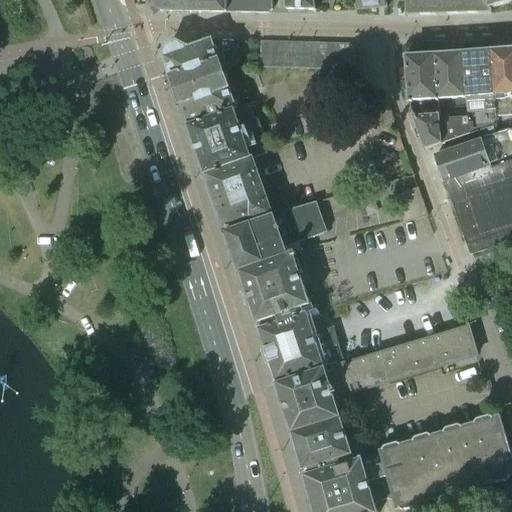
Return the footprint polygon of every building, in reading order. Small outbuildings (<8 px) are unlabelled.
[(155,0),(155,5),(161,12),(227,13),(227,0),(155,0)] [(227,0),(227,13),(227,14),(237,14),(270,15),(273,11),(272,0),(227,0)] [(286,0),(287,11),(316,11),(314,0),(286,0)] [(357,0),(358,10),(387,8),(386,0),(357,0)] [(436,16),(435,0),(406,0),(407,17),(436,16)] [(463,15),(462,0),(435,0),(436,16),(463,15)] [(491,9),(492,0),(462,0),(463,15),(492,14),(491,9)] [(511,0),(492,0),(491,9),(511,2),(511,0)] [(178,43),(168,46),(165,55),(165,57),(164,58),(164,60),(165,60),(171,76),(182,106),(188,126),(236,110),(224,75),(240,62),(233,42),(212,42),(212,41),(189,49),(187,49),(186,48),(178,43)] [(261,68),(273,68),(274,43),(261,43),(261,68)] [(273,68),(286,68),(286,44),(274,43),(273,68)] [(299,44),(286,44),(286,68),(298,69),(299,44)] [(299,44),(298,69),(310,69),(311,45),(299,44)] [(323,45),(311,45),(310,69),(323,70),(323,45)] [(336,45),(323,45),(323,70),(335,70),(335,58),(336,45)] [(360,58),(360,46),(348,46),(336,45),(335,58),(360,58)] [(511,50),(489,52),(494,97),(495,117),(511,116),(511,50)] [(495,117),(494,97),(489,52),(461,54),(466,99),(468,118),(469,135),(479,132),(490,129),(497,130),(495,117)] [(437,101),(466,99),(461,54),(434,56),(437,101)] [(411,102),(437,101),(434,56),(413,57),(408,63),(411,102)] [(335,58),(335,70),(347,70),(360,71),(360,58),(335,58)] [(385,126),(395,122),(387,98),(376,102),(385,126)] [(188,126),(206,175),(254,159),(253,158),(268,154),(260,135),(262,134),(263,131),(259,121),(257,119),(255,120),(249,105),(236,110),(188,126)] [(438,115),(414,117),(426,150),(440,145),(439,120),(438,115)] [(468,118),(439,120),(440,145),(469,135),(468,118)] [(482,139),(497,134),(497,130),(490,129),(479,132),(482,139)] [(446,183),(447,186),(511,163),(511,132),(506,131),(497,134),(482,139),(437,156),(446,182),(446,183)] [(273,216),(254,159),(206,175),(225,229),(226,228),(227,229),(273,216)] [(511,163),(447,186),(456,213),(471,256),(499,248),(511,244),(511,163)] [(427,217),(428,217),(418,188),(393,197),(403,224),(427,217)] [(226,232),(239,272),(287,256),(285,249),(328,233),(317,203),(273,216),(227,229),(228,232),(226,232)] [(301,251),(287,256),(239,272),(257,325),(268,321),(270,326),(299,317),(297,311),(309,307),(300,277),(308,274),(301,251)] [(258,330),(277,385),(345,364),(334,328),(312,336),(305,315),(299,317),(270,326),(258,330)] [(445,334),(345,364),(277,385),(293,433),(341,420),(341,419),(346,417),(342,404),(340,398),(477,357),(468,327),(461,329),(455,331),(445,334)] [(414,441),(401,445),(397,443),(385,447),(383,450),(379,451),(380,454),(374,456),(388,501),(389,500),(394,503),(397,511),(400,510),(404,511),(416,508),(418,505),(431,501),(434,502),(447,499),(449,496),(461,492),(465,493),(477,490),(479,487),(492,483),(496,484),(508,481),(510,478),(511,477),(511,454),(500,416),(493,418),(489,416),(477,420),(475,423),(462,427),(458,425),(447,429),(444,432),(431,436),(428,435),(416,438),(414,441)] [(309,470),(310,471),(349,460),(349,458),(353,456),(341,420),(293,433),(304,472),(309,470)] [(350,463),(349,460),(310,471),(311,475),(305,476),(309,489),(308,489),(314,510),(314,511),(377,511),(375,504),(388,501),(374,456),(350,463)]
